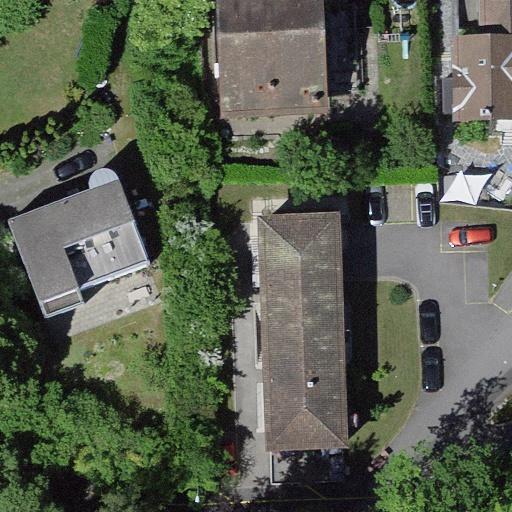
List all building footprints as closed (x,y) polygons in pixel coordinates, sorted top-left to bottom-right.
[(232,0),(236,110),(340,107),(336,0),(232,0)] [(456,37),(455,122),(511,121),(511,0),(483,0),(483,38),(456,37)] [(118,183),(11,223),(46,317),(82,303),(78,290),(148,264),(118,183)] [(264,332),(348,330),(344,217),(260,220),(264,332)] [(348,330),(264,332),(268,444),(352,441),(348,330)]
